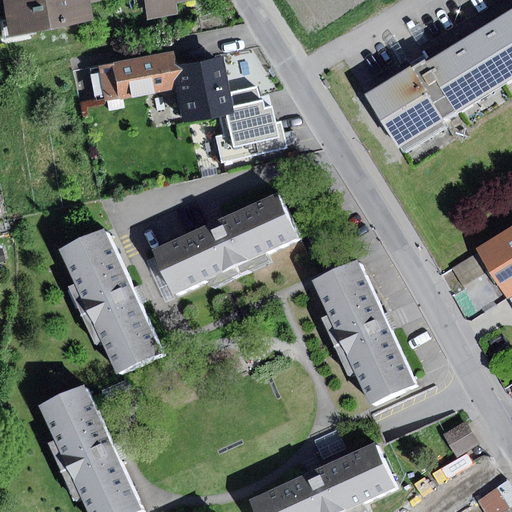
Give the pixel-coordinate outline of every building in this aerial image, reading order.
[(0,0),(0,32),(84,18),(82,4),(81,0),(0,0)] [(138,0),(143,18),(174,13),(169,0),(138,0)] [(511,11),(370,97),(404,153),(446,129),(441,121),(511,78),(511,11)] [(420,24),(410,30),(419,46),(430,40),(420,24)] [(394,36),(383,42),(398,67),(409,61),(394,36)] [(166,49),(89,63),(96,101),(103,100),(105,111),(122,108),(120,95),(173,86),(169,62),(166,49)] [(225,105),(216,54),(169,62),(173,86),(178,118),(221,112),(226,111),(225,105)] [(230,104),(256,98),(254,87),(228,92),(230,104)] [(230,104),(225,105),(226,111),(221,112),(222,115),(217,116),(221,135),(212,136),(217,163),(286,149),(285,145),(296,142),(293,129),(282,132),(279,118),(270,120),(266,103),(257,105),(256,98),(230,104)] [(306,184),(296,188),(326,256),(336,252),(306,184)] [(218,224),(156,251),(177,297),(213,282),(216,289),(273,263),(270,255),(303,241),(282,195),(218,224)] [(511,228),(478,249),(480,252),(491,269),(510,297),(511,295),(511,228)] [(108,232),(62,253),(76,286),(70,288),(97,347),(106,343),(121,375),(164,356),(137,296),(108,232)] [(491,269),(480,252),(453,269),(464,287),(491,269)] [(156,258),(147,262),(165,304),(175,300),(156,258)] [(360,262),(313,283),(328,315),(322,318),(349,376),(357,372),(372,405),(416,385),(387,322),(360,262)] [(87,389),(41,409),(55,442),(49,444),(76,503),(85,499),(90,511),(142,511),(143,511),(116,452),(87,389)] [(466,423),(445,435),(458,456),(479,443),(466,423)] [(345,449),(337,431),(315,441),(323,458),(345,449)] [(315,471),(250,501),(255,511),(366,511),(364,505),(397,490),(376,444),(315,471)] [(484,511),(511,511),(511,486),(508,481),(478,503),(484,511)]
